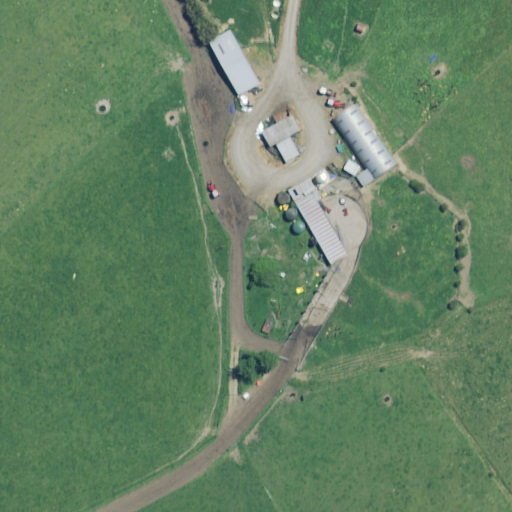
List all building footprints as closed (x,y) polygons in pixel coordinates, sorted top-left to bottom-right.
[(260,84),(231,31),(211,43),(240,95),(260,84)] [(397,164),(355,105),(334,120),(368,169),(357,176),(365,187),(397,164)] [(300,130),(292,116),(263,132),(272,147),(277,144),(287,162),(300,155),(290,136),(300,130)] [(361,167),(351,159),(344,168),(355,176),(361,167)] [(319,198),(308,180),(290,191),(332,264),(348,255),(316,200),(319,198)]
